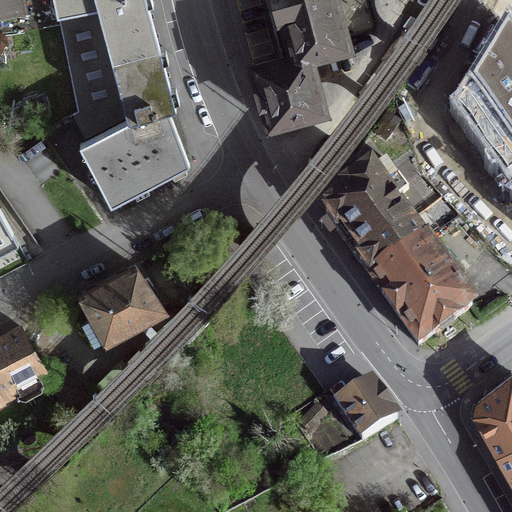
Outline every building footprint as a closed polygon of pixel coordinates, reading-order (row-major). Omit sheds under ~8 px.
[(22,10),(20,0),(0,0),(0,19),(4,19),(6,17),(5,13),(22,10)] [(169,93),(157,48),(144,0),(52,0),(68,73),(76,114),(71,116),(85,143),(79,146),(110,204),(111,204),(187,164),(166,111),(173,108),(169,93)] [(264,0),(281,60),(306,53),(308,59),(347,48),(343,36),(372,28),(364,0),(264,0)] [(511,42),(511,0),(498,0),(490,13),(507,36),(511,42)] [(507,36),(463,105),(478,126),(481,130),(485,135),(502,159),(511,174),(511,42),(507,36)] [(281,60),(253,67),(268,126),(322,111),(308,59),(306,53),(281,60)] [(398,124),(388,116),(373,135),(383,144),(398,124)] [(329,212),(325,215),(324,217),(370,281),(424,243),(423,241),(419,244),(390,203),(407,192),(385,162),(367,175),(359,176),(352,181),(346,190),(343,192),(347,198),(328,211),(329,212)] [(0,239),(12,233),(0,210),(0,239)] [(470,310),(471,310),(452,283),(462,274),(450,257),(439,265),(424,243),(370,281),(417,348),(470,310)] [(161,311),(159,308),(132,267),(81,295),(106,341),(161,311)] [(11,385),(41,369),(18,328),(0,338),(0,400),(15,392),(11,385)] [(511,375),(476,404),(474,415),(496,455),(511,482),(511,375)] [(85,403),(73,382),(57,391),(69,412),(85,403)] [(332,399),(360,443),(396,421),(369,384),(343,401),(339,395),(332,399)] [(315,407),(298,425),(309,435),(326,418),(315,407)]
